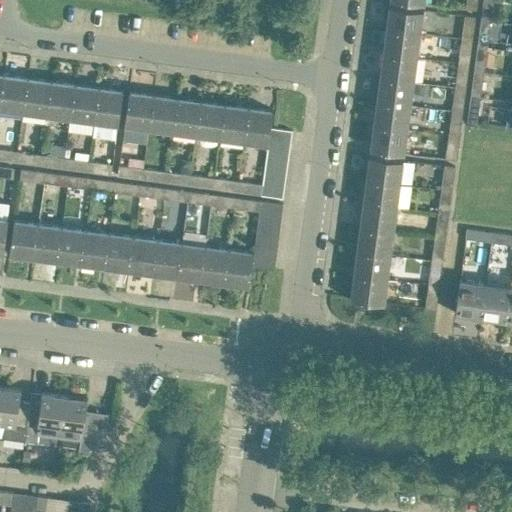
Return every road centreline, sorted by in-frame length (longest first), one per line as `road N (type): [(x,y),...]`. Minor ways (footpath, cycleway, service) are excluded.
road 1 (residential): [(339,80),(2,34),(6,0)]
road 2 (residential): [(305,338),(339,80)]
road 3 (residential): [(0,478),(94,489),(169,342)]
road 4 (residential): [(507,511),(255,480)]
road 5 (residential): [(305,338),(511,364)]
road 6 (residential): [(169,342),(0,320)]
